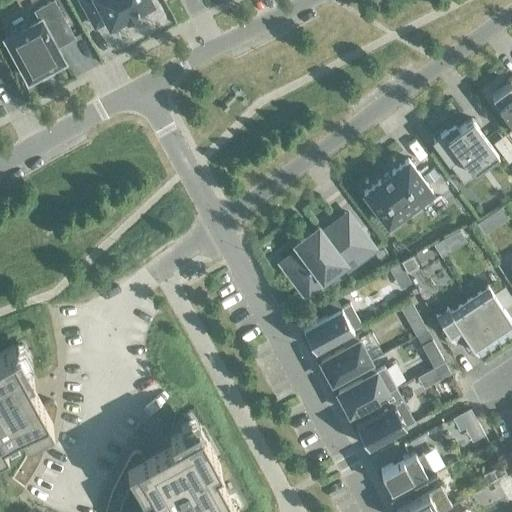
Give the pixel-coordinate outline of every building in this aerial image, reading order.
[(35,11),(38,16),(39,19),(5,37),(28,79),(41,72),(42,73),(43,72),(50,68),(51,68),(51,67),(64,60),(57,47),(74,37),(54,0),(35,11)] [(80,0),(95,26),(107,19),(109,23),(110,25),(112,24),(124,17),(127,21),(139,15),(137,10),(149,3),(149,4),(151,3),(150,1),(149,0),(80,0)] [(511,83),(511,82),(491,96),(511,123),(511,83)] [(454,124),(433,140),(456,171),(468,162),(475,172),(498,155),(471,119),(458,129),(454,124)] [(504,136),(497,141),(494,143),(501,152),(511,144),(504,136)] [(388,224),(432,191),(408,159),(363,192),(388,224)] [(433,170),(424,176),(428,183),(438,176),(433,170)] [(487,216),(478,222),(485,233),(494,227),(487,216)] [(353,243),(340,226),(337,222),(326,230),(325,230),(323,232),(318,226),(296,243),(300,249),(292,254),(293,255),(282,263),(285,267),(284,267),(296,283),(303,278),(304,279),(314,293),(325,285),(374,248),(364,235),(353,243)] [(442,240),(434,244),(434,245),(441,256),(449,250),(442,240)] [(411,256),(401,261),(406,271),(416,266),(411,256)] [(488,286),(469,299),(496,339),(511,328),(511,320),(500,303),(511,296),(504,286),(494,293),(488,284),(487,285),(488,286)] [(477,352),(496,339),(469,299),(450,311),(436,289),(421,298),(435,319),(438,318),(454,343),(455,342),(451,336),(461,329),(477,354),(478,353),(477,352)] [(336,297),(322,304),(327,315),(303,328),(315,350),(339,337),(353,329),(336,297)] [(339,337),(345,346),(320,360),(332,382),(356,368),(370,360),(353,329),(339,337)] [(418,336),(416,337),(421,344),(430,339),(425,332),(418,336)] [(0,420),(30,405),(17,381),(33,372),(18,345),(14,347),(14,346),(11,348),(12,348),(0,354),(0,420)] [(362,378),(337,391),(349,413),(374,400),(388,392),(370,360),(356,368),(362,378)] [(436,367),(435,368),(440,378),(448,373),(443,363),(436,367)] [(380,411),(355,425),(367,446),(406,425),(388,392),(374,400),(380,411)] [(21,464),(12,478),(23,486),(30,475),(36,464),(41,455),(45,445),(49,433),(52,422),(55,407),(55,405),(55,404),(54,402),(53,401),(51,401),(48,401),(0,427),(0,443),(37,423),(38,424),(35,432),(32,440),(29,449),(25,456),(21,464)] [(455,418),(453,419),(459,429),(475,420),(470,410),(455,418)] [(199,427),(197,423),(170,438),(179,454),(155,467),(179,511),(236,511),(237,511),(236,511),(238,511),(215,469),(220,466),(200,429),(201,429),(199,426),(199,427)] [(172,511),(141,454),(139,453),(137,452),(135,452),(133,453),(130,458),(124,468),(118,480),(112,494),(108,507),(106,511),(120,511),(121,510),(126,496),(133,480),(135,475),(136,475),(156,511),(172,511)] [(384,478),(381,480),(390,497),(433,473),(422,453),(416,456),(415,454),(403,461),(402,459),(396,462),(397,464),(393,466),(392,464),(380,470),(384,478)] [(395,508),(397,511),(437,511),(451,505),(440,483),(395,508)]
